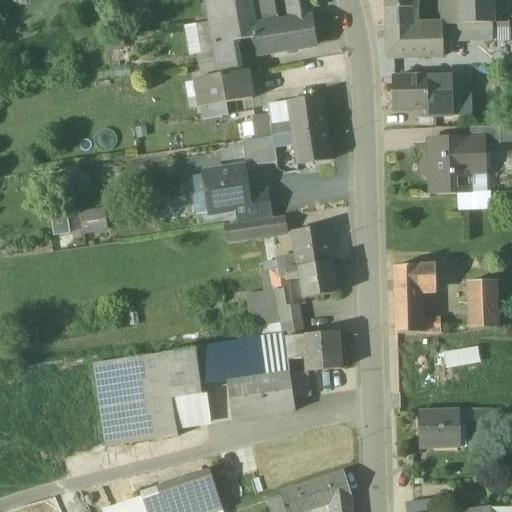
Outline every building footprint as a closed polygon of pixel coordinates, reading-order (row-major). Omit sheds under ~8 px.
[(144,0),(114,0),(117,14),(146,10),(144,0)] [(208,0),(212,21),(254,15),(251,0),(208,0)] [(384,0),(385,27),(413,26),(412,0),(384,0)] [(491,0),(456,0),(457,7),(472,6),(473,24),(492,24),(491,0)] [(309,4),(292,7),(293,21),(311,19),(309,4)] [(472,6),(457,7),(457,25),(473,24),(472,6)] [(254,15),(212,21),(216,43),(237,40),(256,37),(255,27),(256,27),(254,15)] [(256,27),(255,27),(256,37),(259,55),(275,53),(275,55),(287,53),(287,51),(315,47),(311,19),(293,21),(256,27)] [(212,21),(197,24),(203,64),(217,63),(216,43),(212,21)] [(457,25),(442,25),(443,44),(492,41),(492,24),(473,24),(457,25)] [(413,26),(385,27),(386,59),(443,56),(443,44),(442,25),(413,26)] [(237,40),(216,43),(217,63),(219,76),(242,72),(237,40)] [(203,64),(200,65),(202,79),(219,76),(217,63),(203,64)] [(202,79),(196,80),(200,108),(226,104),(252,99),(248,71),(219,76),(202,79)] [(427,78),(393,79),(393,111),(427,110),(428,110),(427,80),(427,78)] [(450,79),(427,80),(428,110),(427,110),(428,116),(451,116),(450,79)] [(450,79),(451,116),(470,115),(469,79),(450,79)] [(322,99),(287,103),(291,124),(292,135),(326,130),(322,99)] [(287,103),(268,106),(269,115),(271,127),(291,124),(287,103)] [(226,104),(200,108),(202,121),(228,116),(226,104)] [(269,115),(253,117),(253,118),(257,140),(272,138),(271,127),(269,115)] [(253,118),(239,120),(242,142),(257,140),(253,118)] [(291,124),(271,127),(272,138),(292,135),(291,124)] [(511,127),(502,128),(503,141),(511,140),(511,127)] [(499,128),(473,128),(474,140),(482,139),(482,147),(500,146),(499,128)] [(326,130),(292,135),(294,145),(297,166),(331,161),(326,130)] [(292,135),(272,138),(274,149),(294,145),(292,135)] [(272,138),(257,140),(258,151),(274,149),(272,138)] [(474,140),(425,141),(425,143),(428,143),(429,160),(425,161),(422,163),(420,166),(420,169),(420,173),(422,176),(425,178),(429,178),(430,196),(458,195),(465,194),(465,173),(481,173),(481,175),(483,175),(482,147),(482,139),(474,140)] [(243,169),(204,175),(210,214),(236,210),(245,208),(243,196),(241,186),(245,180),(243,169)] [(266,193),(243,196),(245,208),(236,210),(238,225),(270,220),(266,193)] [(465,194),(458,195),(458,210),(490,209),(489,193),(465,194)] [(107,208),(82,209),(83,233),(108,232),(107,208)] [(54,234),(71,231),(68,214),(52,217),(54,234)] [(238,225),(225,227),(227,242),(286,233),(283,218),(270,220),(238,225)] [(331,228),(293,233),(296,256),(298,268),(299,268),(333,263),(330,247),(334,247),(333,246),(330,229),(331,229),(331,228)] [(296,256),(276,260),(278,271),(286,270),(298,268),(296,256)] [(333,263),(299,268),(301,279),(304,299),(337,294),(333,263)] [(435,266),(393,268),(395,308),(420,307),(419,290),(436,289),(435,266)] [(298,268),(286,270),(287,281),(288,281),(301,279),(299,268),(298,268)] [(278,271),(263,274),(267,299),(255,301),(256,312),(277,309),(291,307),(288,287),(289,287),(288,281),(287,281),(286,270),(278,271)] [(469,289),(469,282),(455,282),(455,292),(464,292),(469,289)] [(496,282),(469,282),(469,289),(469,329),(496,329),(496,282)] [(291,307),(277,309),(279,324),(300,321),(299,306),(291,307)] [(420,307),(395,308),(396,335),(421,334),(420,322),(420,307)] [(277,309),(256,312),(258,327),(279,324),(277,309)] [(300,321),(279,324),(281,339),(286,338),(303,336),(300,321)] [(438,321),(420,322),(421,334),(439,333),(438,321)] [(303,336),(286,338),(287,361),(305,358),(306,371),(341,369),(338,333),(303,336)] [(276,337),(195,349),(200,386),(226,382),(232,421),(294,412),(293,400),(310,397),(308,383),(291,385),(289,374),(287,361),(286,338),(281,339),(277,340),(276,337)] [(445,352),(447,367),(482,361),(479,346),(445,352)] [(164,354),(92,365),(105,448),(177,437),(171,399),(201,395),(200,386),(195,349),(172,353),(165,357),(164,354)] [(306,371),(289,374),(291,385),(308,383),(306,371)] [(490,410),(457,411),(458,433),(491,433),(490,410)] [(505,421),(498,421),(498,410),(490,410),(491,433),(495,433),(505,432),(505,421)] [(457,411),(419,412),(420,447),(458,447),(458,433),(457,411)] [(505,432),(495,433),(496,459),(511,459),(511,432),(505,432)] [(209,471),(140,495),(145,511),(222,511),(223,511),(209,471)] [(343,473),(301,487),(302,488),(281,495),(286,511),(301,511),(328,503),(331,511),(340,511),(352,510),(351,497),(343,473)] [(286,511),(281,495),(268,499),(272,511),(286,511)] [(429,511),(429,500),(406,504),(406,511),(429,511)]
